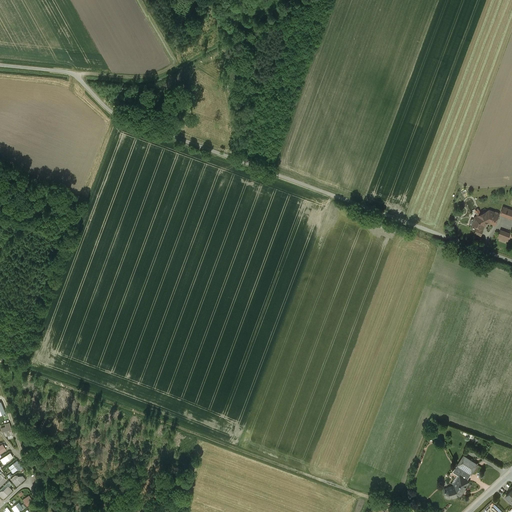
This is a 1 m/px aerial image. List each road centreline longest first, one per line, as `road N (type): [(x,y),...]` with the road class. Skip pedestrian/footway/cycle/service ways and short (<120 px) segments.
road 1 (unclassified): [(511,260),(124,119),(73,73),(0,65)]
road 2 (track): [(408,511),(202,437)]
